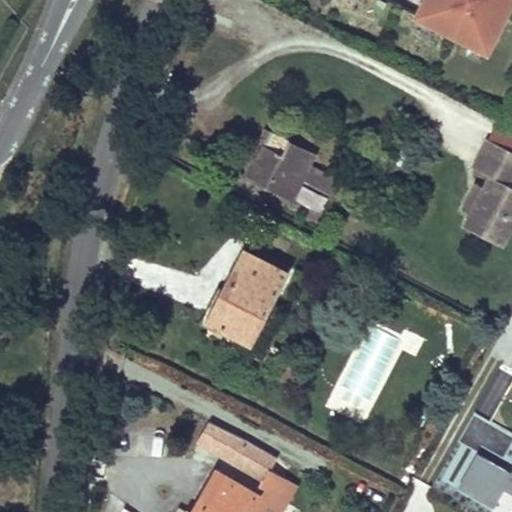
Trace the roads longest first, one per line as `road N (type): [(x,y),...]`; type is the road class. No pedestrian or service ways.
road 1 (residential): [(57,511),(86,257),(162,0)]
road 2 (residential): [(0,137),(75,0)]
